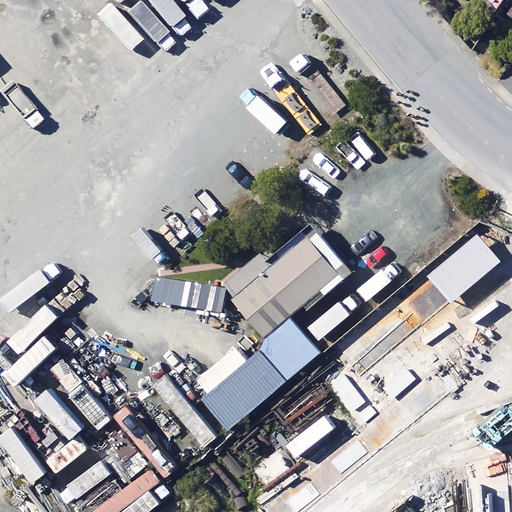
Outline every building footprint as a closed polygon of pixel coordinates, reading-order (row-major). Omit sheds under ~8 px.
[(511,0),(484,0),(501,16),(511,0)] [(301,318),(311,310),(315,314),(352,284),(345,276),(354,268),(318,225),(269,265),(262,257),(228,285),(274,340),(301,318)] [(430,330),(482,288),(475,278),(496,262),(476,238),(403,297),(430,330)] [(301,318),(274,340),(206,398),(235,432),(330,353),(301,318)] [(454,401),(433,375),(384,414),(404,440),(454,401)] [(208,405),(194,416),(219,446),(233,434),(208,405)]
